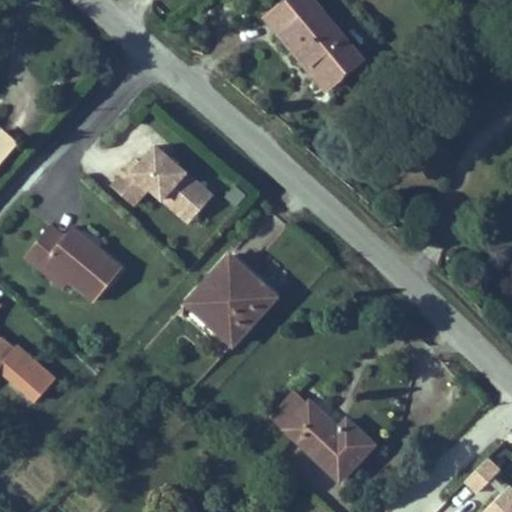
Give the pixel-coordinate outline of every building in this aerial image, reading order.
[(358,72),(300,0),(296,0),(266,24),(285,49),(306,76),(312,72),(329,94),(358,72)] [(0,158),(11,147),(0,137),(0,158)] [(157,146),(132,174),(128,170),(111,188),(132,207),(150,188),(162,200),(165,196),(177,207),(186,197),(201,210),(213,197),(157,146)] [(201,210),(186,197),(177,207),(192,220),(201,210)] [(23,265),(38,278),(47,267),(70,286),(93,306),(120,274),(92,250),(72,233),(63,244),(50,233),(23,265)] [(235,247),(201,282),(213,294),(201,306),(189,295),(185,300),(228,342),(279,291),(253,265),(235,247)] [(47,267),(38,278),(61,297),(70,286),(47,267)] [(201,282),(189,295),(201,306),(213,294),(201,282)] [(0,373),(24,346),(1,326),(0,327),(0,373)] [(302,389),(278,412),(341,479),(378,446),(363,430),(354,420),(341,430),(302,389)] [(502,470),(511,459),(511,436),(490,458),(502,470)] [(511,485),(501,497),(511,507),(511,485)] [(140,511),(123,497),(109,511),(140,511)]
